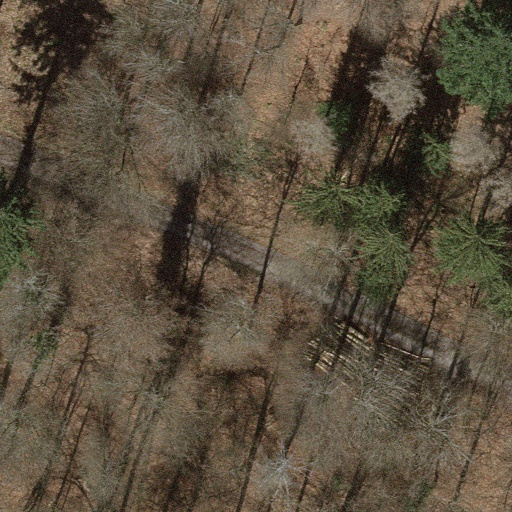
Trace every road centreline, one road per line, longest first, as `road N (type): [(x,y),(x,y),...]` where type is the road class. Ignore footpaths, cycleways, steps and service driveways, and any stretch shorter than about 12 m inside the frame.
road 1 (track): [(0,146),(511,378)]
road 2 (track): [(0,222),(83,300),(351,511)]
